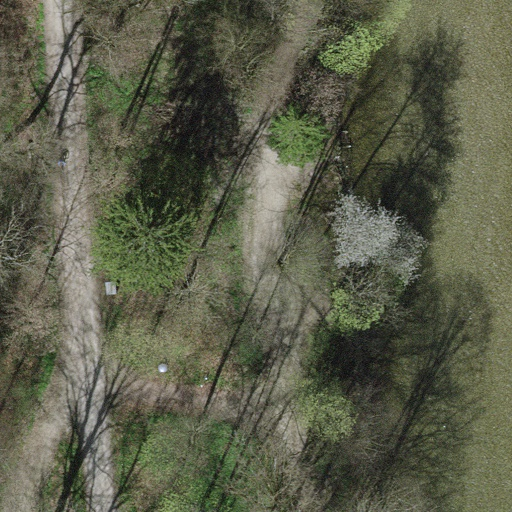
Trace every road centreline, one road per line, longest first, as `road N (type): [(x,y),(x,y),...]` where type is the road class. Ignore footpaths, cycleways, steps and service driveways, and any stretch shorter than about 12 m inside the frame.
road 1 (track): [(106,511),(71,0)]
road 2 (track): [(42,511),(99,381)]
